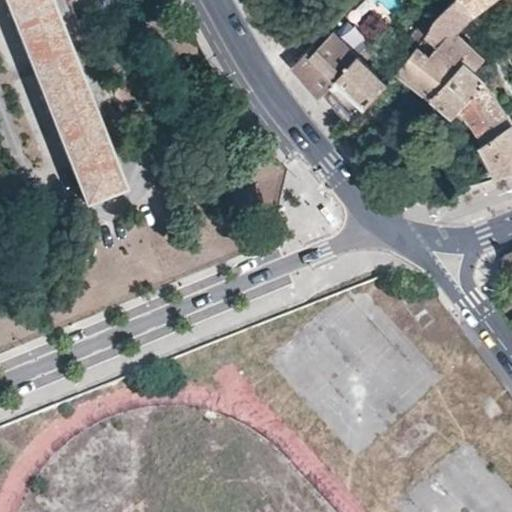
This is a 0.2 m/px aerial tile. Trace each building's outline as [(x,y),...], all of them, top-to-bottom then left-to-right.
[(126,183),(49,0),(0,0),(84,201),(126,183)] [(453,29),(473,10),(465,0),(450,0),(435,13),(432,20),(425,33),(437,44),(462,66),(470,72),(474,67),(482,57),(453,29)] [(465,0),(473,10),(486,0),(465,0)] [(425,33),(432,20),(425,11),(404,41),(389,22),(382,28),(390,38),(400,52),(407,59),(408,60),(418,44),(425,33)] [(357,51),(329,23),(296,59),(291,64),(303,79),(316,94),(320,89),(357,51)] [(371,57),(390,38),(382,28),(357,51),(364,58),(368,54),(371,57)] [(433,97),(462,66),(437,44),(429,53),(418,44),(408,60),(407,59),(400,69),(433,97)] [(334,105),(348,121),(388,82),(364,58),(357,51),(320,89),(334,105)] [(498,175),(511,169),(511,123),(482,80),(484,76),(474,67),(470,72),(462,66),(433,97),(454,114),(460,106),(484,140),(481,144),(498,175)] [(400,156),(389,145),(379,155),(390,166),(400,156)] [(262,165),(254,206),(275,210),(284,169),(262,165)]
